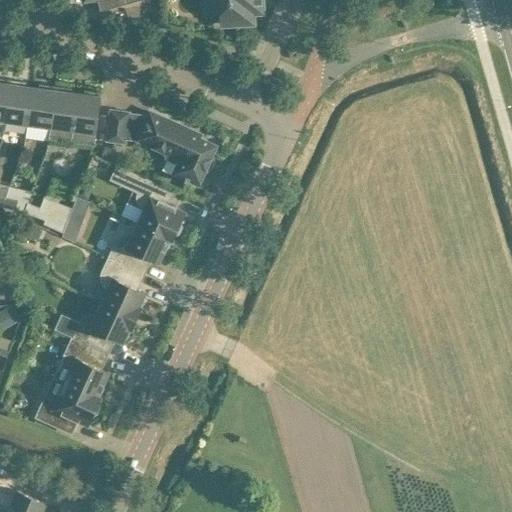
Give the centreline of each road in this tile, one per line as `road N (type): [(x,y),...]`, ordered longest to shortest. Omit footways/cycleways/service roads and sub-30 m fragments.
road 1 (residential): [(110,511),(289,134)]
road 2 (residential): [(248,106),(45,30)]
